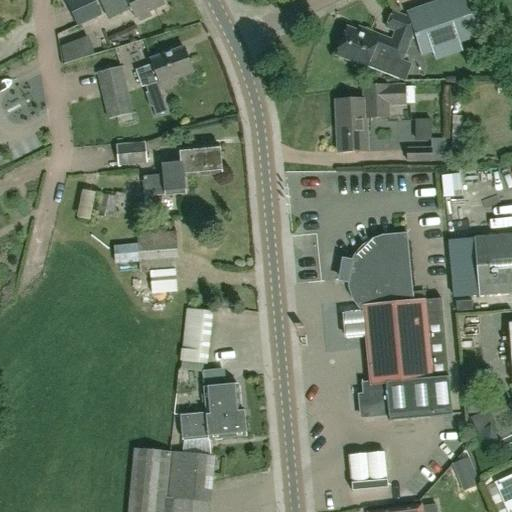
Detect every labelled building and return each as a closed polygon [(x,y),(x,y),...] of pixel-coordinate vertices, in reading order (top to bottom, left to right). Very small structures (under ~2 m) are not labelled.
[(65,0),(78,26),(101,15),(93,0),(65,0)] [(99,0),(108,19),(130,9),(133,13),(135,18),(138,17),(140,20),(150,16),(149,12),(164,5),(161,0),(99,0)] [(453,0),(445,0),(407,13),(410,19),(414,31),(422,55),(432,52),(442,48),(446,58),(462,52),(458,43),(466,40),(468,39),(453,0)] [(347,29),(336,56),(353,62),(352,65),(363,69),(364,66),(367,68),(367,67),(390,76),(400,80),(406,63),(402,61),(414,31),(410,19),(393,13),(387,28),(396,32),(392,41),(359,28),(357,33),(347,29)] [(152,67),(136,72),(142,88),(146,87),(148,93),(146,94),(151,108),(153,107),(156,116),(168,112),(157,82),(158,82),(161,91),(177,85),(175,80),(193,73),(184,49),(150,62),(152,67)] [(107,120),(133,114),(123,67),(96,73),(102,98),(107,120)] [(388,106),(405,105),(404,85),(363,87),(364,100),(335,101),(337,126),(338,126),(339,134),(337,135),(338,153),(367,152),(366,119),(389,117),(388,106)] [(403,140),(412,140),(412,120),(403,120),(403,140)] [(147,163),(145,151),(144,143),(116,145),(118,166),(147,163)] [(183,178),(221,174),(218,146),(179,150),(180,160),(162,162),(163,176),(143,178),(145,197),(165,196),(185,194),(183,178)] [(407,162),(432,162),(432,148),(406,148),(407,162)] [(132,210),(132,198),(117,198),(118,210),(132,210)] [(115,265),(139,263),(140,273),(178,270),(177,254),(176,232),(137,234),(138,245),(113,247),(115,265)] [(511,235),(474,239),(479,296),(511,293),(511,235)] [(366,251),(360,259),(355,268),(354,278),(354,288),(358,297),(364,306),(371,386),(364,387),(365,398),(360,398),(362,419),(388,417),(389,424),(452,418),(448,379),(441,300),(413,301),(408,239),(384,242),(374,245),(366,251)] [(214,320),(254,323),(255,310),(215,307),(214,320)] [(206,364),(212,312),(187,309),(181,370),(203,372),(204,364),(206,364)] [(344,314),(346,333),(363,332),(362,312),(344,314)] [(181,417),(243,411),(243,409),(240,410),(238,386),(225,387),(204,389),(206,413),(181,415),(181,417)] [(243,411),(181,417),(183,440),(209,438),(209,440),(214,440),(216,441),(221,441),(223,439),(245,437),(243,411)] [(489,445),(511,441),(511,420),(486,425),(489,445)] [(385,445),(350,446),(352,473),(387,472),(385,445)] [(209,511),(210,503),(203,502),(204,482),(205,472),(200,472),(201,456),(169,453),(135,450),(129,511),(209,511)] [(511,511),(511,475),(495,483),(507,511),(511,511)] [(386,492),(385,486),(349,490),(349,496),(386,492)]
